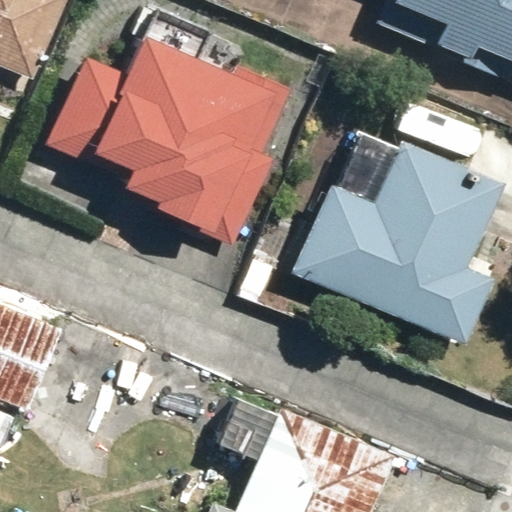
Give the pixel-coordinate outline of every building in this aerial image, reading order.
[(0,0),(0,74),(23,83),(56,0),(0,0)] [(511,0),(341,0),(511,71),(511,0)] [(217,80),(116,37),(99,78),(72,66),(30,163),(217,243),(283,91),(223,65),(217,80)] [(482,182),(377,145),(354,212),(304,194),(273,282),(451,344),(473,281),(450,273),(482,182)] [(52,334),(0,311),(0,406),(18,414),(52,334)] [(345,511),(368,455),(259,411),(217,511),(345,511)]
